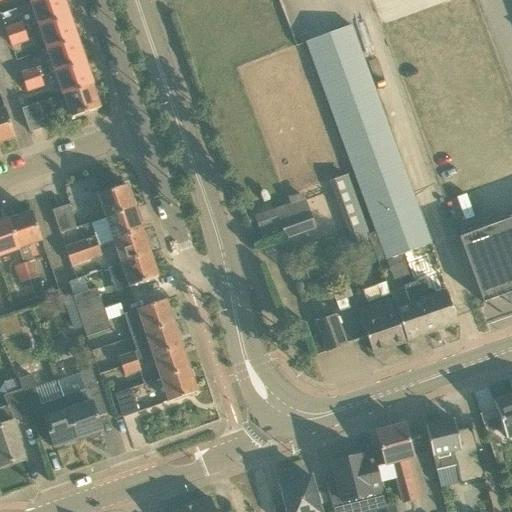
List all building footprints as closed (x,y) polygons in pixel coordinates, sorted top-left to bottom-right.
[(40,27),(69,17),(62,0),(43,0),(32,4),(40,27)] [(47,49),(76,39),(69,17),(40,27),(47,49)] [(9,38),(24,32),(21,23),(5,29),(9,38)] [(403,226),(412,250),(433,243),(353,24),(305,42),(377,236),(403,226)] [(9,38),(12,46),(28,41),(24,32),(9,38)] [(24,83),(40,77),(55,72),(84,62),(76,39),(47,49),(52,63),(36,68),(36,69),(21,74),(24,83)] [(92,85),(84,62),(55,72),(63,95),(92,85)] [(24,83),(27,92),(43,86),(40,77),(24,83)] [(92,85),(63,95),(71,118),(100,108),(92,85)] [(22,109),(30,133),(46,127),(37,104),(22,109)] [(0,110),(0,143),(15,138),(5,109),(0,110)] [(347,176),(329,182),(347,230),(365,223),(347,176)] [(98,195),(106,219),(135,209),(127,185),(98,195)] [(305,201),(276,212),(280,220),(278,221),(285,239),(315,228),(305,201)] [(52,211),(60,234),(76,228),(68,205),(52,211)] [(142,231),(135,209),(106,219),(113,241),(142,231)] [(27,246),(42,241),(32,212),(8,220),(18,249),(24,264),(29,280),(35,299),(44,295),(38,277),(33,261),(32,261),(27,246)] [(511,217),(458,236),(483,303),(505,295),(506,296),(511,294),(511,217)] [(0,255),(18,249),(8,220),(0,223),(0,255)] [(385,260),(412,250),(403,226),(377,236),(385,260)] [(113,241),(121,264),(150,254),(142,231),(113,241)] [(98,246),(95,238),(65,248),(68,257),(98,246)] [(98,246),(68,257),(71,266),(101,256),(98,246)] [(150,254),(121,264),(129,287),(158,277),(150,254)] [(20,283),(29,280),(24,264),(15,267),(20,283)] [(427,333),(458,322),(447,292),(426,299),(424,294),(429,292),(425,279),(414,283),(427,317),(421,319),(427,333)] [(364,287),(367,300),(389,296),(386,282),(364,287)] [(406,340),(427,333),(421,319),(427,317),(414,283),(404,286),(409,299),(414,297),(416,303),(396,310),(406,340)] [(96,289),(76,295),(73,296),(80,317),(102,309),(96,289)] [(145,333),(174,323),(166,300),(137,310),(145,333)] [(372,352),(404,341),(394,313),(389,300),(358,311),(372,352)] [(102,309),(80,317),(87,337),(109,330),(102,309)] [(14,316),(0,321),(0,330),(2,336),(19,330),(14,316)] [(346,345),(339,326),(335,316),(316,322),(327,352),(346,345)] [(174,323),(145,333),(152,355),(181,346),(174,323)] [(181,346),(152,355),(160,379),(189,369),(181,346)] [(121,366),(137,361),(134,352),(118,357),(121,366)] [(137,361),(121,366),(124,375),(140,369),(137,361)] [(58,383),(63,398),(78,440),(89,436),(89,437),(93,439),(98,437),(100,433),(100,432),(102,431),(97,417),(107,414),(91,369),(58,381),(58,383)] [(160,379),(168,402),(197,392),(189,369),(160,379)] [(21,390),(20,391),(31,416),(32,415),(39,437),(49,434),(54,448),(78,440),(63,398),(58,383),(35,391),(30,376),(18,380),(21,390)] [(139,412),(132,393),(131,390),(115,395),(123,418),(139,412)] [(14,422),(31,416),(20,391),(5,396),(8,406),(0,408),(0,424),(1,426),(0,426),(0,466),(24,458),(17,439),(20,438),(14,422)] [(506,438),(511,436),(511,396),(494,403),(506,438)] [(413,457),(404,425),(377,433),(385,465),(392,463),(403,503),(418,499),(407,459),(413,457)] [(462,495),(487,489),(473,439),(459,442),(456,430),(428,437),(435,467),(455,462),(462,495)] [(361,455),(332,462),(341,502),(371,495),(371,493),(382,491),(374,456),(362,458),(361,455)] [(291,478),(292,482),(280,485),(285,503),(273,506),(274,511),(320,511),(311,477),(298,480),(297,476),(291,478)] [(192,511),(215,511),(211,499),(190,506),(192,511)]
